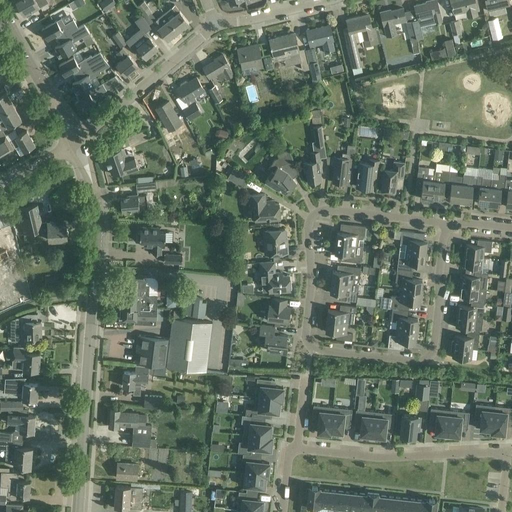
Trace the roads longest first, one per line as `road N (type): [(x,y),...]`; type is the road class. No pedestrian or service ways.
road 1 (tertiary): [(76,511),(97,224),(77,144)]
road 2 (residential): [(296,448),(379,457),(506,452),(501,511)]
road 3 (residential): [(311,346),(304,336),(314,213),(447,225)]
road 4 (residential): [(311,346),(428,358),(447,225)]
road 5 (residential): [(77,144),(214,24)]
road 6 (tertiary): [(77,144),(0,13)]
road 7 (residential): [(214,24),(334,0)]
